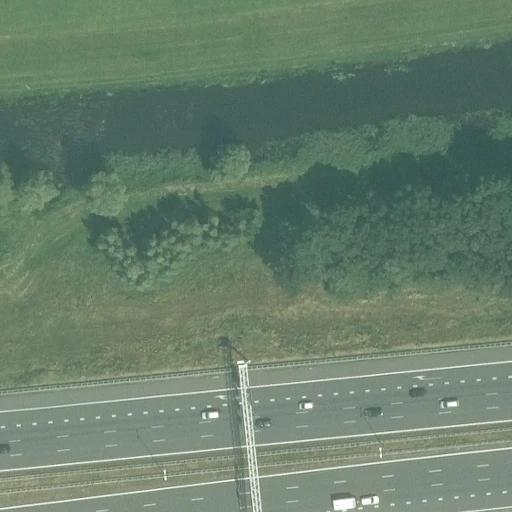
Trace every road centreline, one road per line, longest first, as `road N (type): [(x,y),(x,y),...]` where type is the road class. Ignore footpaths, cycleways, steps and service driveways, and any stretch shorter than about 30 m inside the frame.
road 1 (motorway): [(511,398),(0,449)]
road 2 (motorway): [(313,492),(511,472)]
road 3 (motorway): [(152,511),(313,492)]
